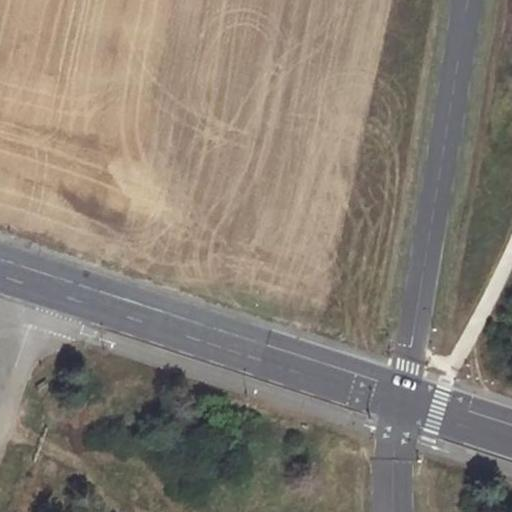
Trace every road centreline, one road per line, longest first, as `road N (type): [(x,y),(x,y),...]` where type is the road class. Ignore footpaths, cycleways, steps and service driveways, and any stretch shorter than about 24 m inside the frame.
road 1 (secondary): [(0,268),(401,397)]
road 2 (unclassified): [(401,397),(465,0)]
